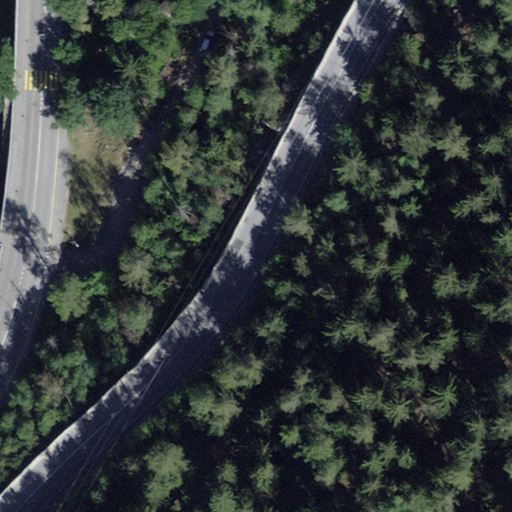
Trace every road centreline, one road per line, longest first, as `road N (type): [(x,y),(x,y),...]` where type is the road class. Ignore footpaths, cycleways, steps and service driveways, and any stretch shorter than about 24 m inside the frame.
road 1 (tertiary): [(17,511),(204,323),(395,0)]
road 2 (residential): [(237,0),(111,195),(95,249),(65,269),(20,271)]
road 3 (tertiary): [(43,0),(41,101),(20,271)]
